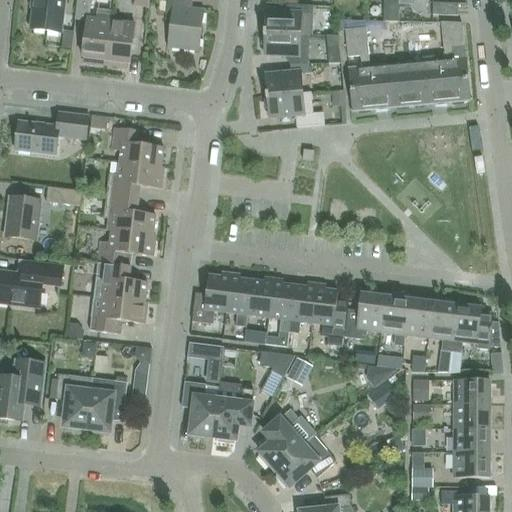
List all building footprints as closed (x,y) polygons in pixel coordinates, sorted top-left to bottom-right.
[(65,0),(74,0),(77,0),(32,0),(31,9),(32,10),(30,30),(61,34),(65,0)] [(148,8),(148,0),(135,0),(134,7),(148,8)] [(199,52),(204,13),(191,11),(192,0),(167,0),(165,21),(169,22),(166,48),(199,52)] [(433,16),(457,17),(457,5),(433,4),(433,16)] [(265,13),(264,35),(300,36),(300,25),(313,25),(313,7),(290,6),(290,14),(265,13)] [(106,62),(111,23),(112,12),(97,10),(95,21),(87,20),(82,59),(106,62)] [(375,10),(375,21),(393,20),(392,10),(375,10)] [(135,26),(111,23),(106,62),(129,65),(135,26)] [(353,112),(411,107),(469,101),(462,25),(441,24),(444,62),(407,66),(369,69),(366,30),(345,32),(348,59),(359,58),(362,70),(349,72),(353,112)] [(309,36),(300,36),(264,35),(263,57),(283,58),(290,66),(308,65),(309,36)] [(343,78),(342,63),(328,64),(330,79),(343,78)] [(264,76),(266,98),(302,95),(300,73),(264,76)] [(343,92),(331,93),(332,108),(344,107),(343,92)] [(302,95),(266,98),(268,120),(295,117),(296,129),(324,127),(323,114),(312,115),(310,94),(302,95)] [(114,119),(114,107),(98,107),(97,118),(114,119)] [(85,141),(88,118),(58,115),(57,129),(18,124),(15,151),(55,156),(57,137),(85,141)] [(121,153),(119,164),(161,169),(163,149),(138,146),(139,133),(114,130),(112,152),(121,153)] [(312,163),(313,153),(303,152),(303,162),(312,163)] [(163,169),(161,169),(119,164),(118,177),(108,176),(106,197),(130,200),(132,187),(160,191),(163,169)] [(80,208),(82,193),(48,189),(46,204),(80,208)] [(129,213),(130,200),(106,197),(103,219),(112,220),(111,232),(153,237),(155,217),(129,213)] [(36,242),(41,203),(9,199),(4,238),(36,242)] [(155,237),(153,237),(111,232),(109,245),(100,243),(97,265),(122,268),(124,255),(153,258),(155,237)] [(59,288),(62,267),(32,263),(30,277),(0,273),(0,275),(0,305),(39,310),(42,286),(59,288)] [(122,268),(97,265),(95,287),(104,288),(102,299),(144,304),(147,284),(132,282),(134,269),(122,268)] [(226,315),(231,276),(221,274),(221,279),(208,277),(206,297),(195,295),(192,324),(213,326),(214,313),(226,315)] [(249,317),(252,282),(240,281),(241,277),(231,276),(226,315),(237,316),(236,328),(245,329),(247,317),(249,317)] [(270,320),(274,280),(265,279),(264,284),(252,282),(249,317),(270,320)] [(290,322),(295,288),(283,286),(283,282),(274,280),(270,320),(280,321),(279,333),(289,334),(290,322)] [(312,325),(317,286),(308,285),(307,289),(295,288),(290,322),(289,334),(299,335),(300,323),(312,325)] [(326,287),(317,286),(312,325),(323,326),(321,338),(328,339),(327,347),(342,349),(343,338),(347,312),(335,310),(337,293),(326,292),(326,287)] [(403,348),(405,336),(409,302),(408,302),(409,296),(397,295),(396,300),(385,299),(381,333),(395,335),(393,347),(403,348)] [(381,333),(385,299),(361,296),(358,313),(348,312),(344,339),(365,341),(366,331),(381,333)] [(146,304),(144,304),(102,299),(101,312),(92,311),(90,332),(114,335),(116,322),(144,326),(146,304)] [(429,339),(434,305),(409,302),(405,336),(429,339)] [(458,308),(454,342),(452,353),(461,354),(462,343),(477,345),(476,350),(488,352),(488,348),(499,350),(497,325),(491,324),(492,314),(482,312),(482,311),(471,310),(471,304),(459,302),(458,308)] [(452,353),(458,308),(434,305),(429,339),(442,341),(441,352),(452,353)] [(254,344),(255,333),(246,332),(245,343),(254,344)] [(222,361),(224,349),(189,345),(188,357),(222,361)] [(441,352),(439,367),(450,367),(452,353),(441,352)] [(235,354),(225,354),(225,364),(235,364),(235,354)] [(274,367),(261,392),(275,399),(286,379),(297,357),(286,356),(265,354),(263,366),(274,367)] [(403,359),(378,356),(377,368),(401,371),(403,359)] [(313,367),(297,359),(286,380),(302,388),(313,367)] [(41,394),(45,366),(15,362),(15,368),(10,368),(3,375),(2,379),(0,378),(0,419),(22,422),(23,408),(40,410),(41,394)] [(423,374),(423,362),(411,363),(412,374),(423,374)] [(86,431),(90,393),(92,380),(58,376),(57,382),(52,381),(50,400),(66,403),(63,428),(86,431)] [(92,380),(90,393),(86,431),(109,434),(112,408),(124,410),(127,384),(105,382),(92,380)] [(428,381),(413,381),(412,404),(428,404),(428,381)] [(454,382),(454,407),(489,407),(489,382),(454,382)] [(143,385),(133,383),(131,397),(141,399),(143,385)] [(397,396),(388,383),(369,398),(378,410),(397,396)] [(213,439),(217,401),(204,400),(205,386),(184,384),(181,409),(193,410),(190,438),(205,440),(205,438),(213,439)] [(219,384),(217,401),(213,439),(220,440),(220,442),(235,444),(237,424),(249,426),(253,392),(240,391),(241,387),(219,384)] [(425,407),(413,407),(413,422),(425,422),(425,407)] [(489,431),(489,407),(454,407),(454,431),(489,431)] [(260,453),(256,456),(266,469),(270,465),(274,470),(302,446),(314,436),(300,419),(298,421),(290,412),(271,428),(264,434),(272,443),(260,453)] [(422,431),(412,431),(412,448),(421,448),(422,431)] [(489,455),(489,431),(454,431),(454,455),(489,455)] [(277,473),(273,476),(284,489),(288,486),(290,488),(309,471),(317,479),(335,463),(327,453),(313,437),(303,446),(302,446),(274,470),(277,473)] [(489,480),(489,455),(454,455),(454,480),(489,480)] [(400,471),(388,462),(381,470),(393,480),(400,471)] [(412,472),(412,486),(429,487),(429,472),(412,472)] [(412,502),(428,502),(428,489),(412,489),(412,502)] [(454,506),(453,511),(488,511),(489,498),(457,498),(457,492),(441,492),(441,506),(454,506)] [(353,511),(350,509),(349,496),(324,499),(325,511),(312,511),(353,511)]
